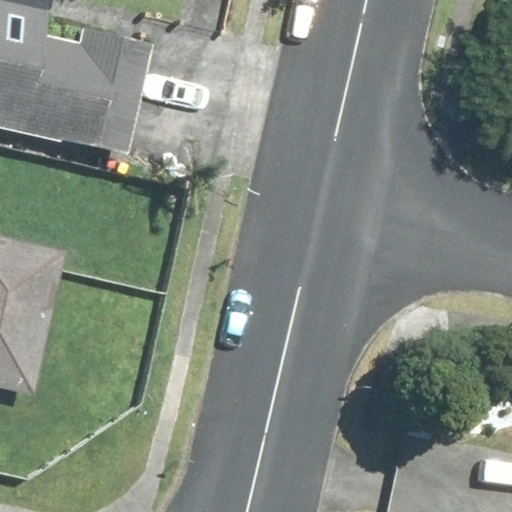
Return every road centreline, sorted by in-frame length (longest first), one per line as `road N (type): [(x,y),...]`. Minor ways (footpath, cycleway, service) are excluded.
road 1 (tertiary): [(319,206),(254,511)]
road 2 (tertiary): [(358,0),(319,206)]
road 3 (residential): [(319,206),(511,249)]
